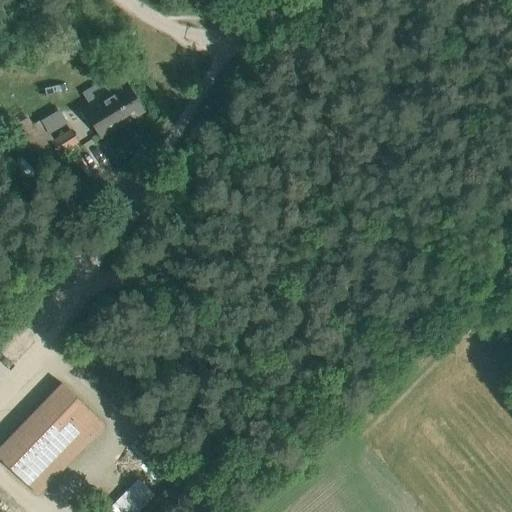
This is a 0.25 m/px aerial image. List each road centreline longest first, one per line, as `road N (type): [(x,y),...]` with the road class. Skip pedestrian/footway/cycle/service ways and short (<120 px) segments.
road 1 (track): [(0,387),(45,343),(231,38)]
road 2 (track): [(163,511),(195,460),(199,373),(161,293),(137,198)]
